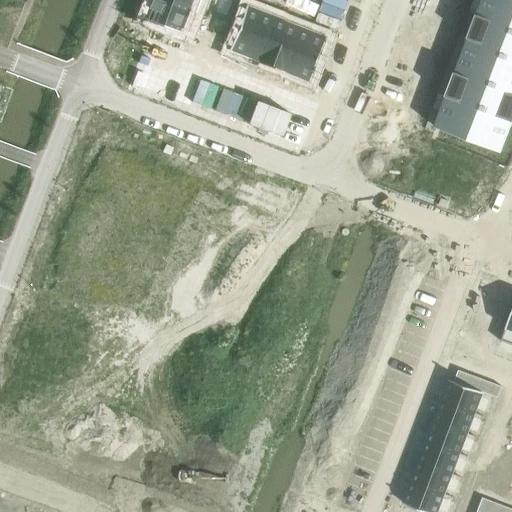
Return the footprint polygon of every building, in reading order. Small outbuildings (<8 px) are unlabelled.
[(159,0),(146,0),(140,17),(176,31),(184,9),(159,0)] [(159,0),(184,9),(187,0),(159,0)] [(511,0),(481,0),(434,126),(502,151),(511,123),(511,0)] [(244,4),(227,49),(255,60),(272,15),(244,4)] [(215,13),(212,20),(223,24),(226,17),(215,13)] [(272,15),(255,60),(282,70),(299,25),(272,15)] [(212,20),(209,28),(221,32),(223,24),(212,20)] [(299,25),(282,70),(310,80),(327,36),(299,25)] [(22,402),(100,432),(109,435),(116,417),(107,414),(125,369),(151,380),(226,187),(141,154),(127,188),(88,173),(51,269),(71,277),(22,402)] [(511,300),(497,340),(511,346),(511,300)] [(458,370),(453,382),(461,385),(465,373),(458,370)] [(465,373),(461,385),(468,387),(472,376),(465,373)] [(472,376),(468,387),(475,390),(480,379),(472,376)] [(480,379),(475,390),(483,393),(487,382),(480,379)] [(449,380),(441,401),(475,414),(483,393),(475,390),(468,387),(461,385),(453,382),(449,380)] [(487,382),(483,393),(490,396),(495,384),(487,382)] [(495,384),(490,396),(498,399),(502,387),(495,384)] [(441,401),(433,422),(467,435),(475,414),(441,401)] [(433,422),(425,442),(459,455),(467,435),(433,422)] [(425,442),(418,462),(452,475),(459,455),(425,442)] [(418,462),(410,483),(444,495),(452,475),(418,462)] [(410,483),(402,504),(423,511),(437,511),(444,495),(410,483)] [(481,497),(477,508),(484,511),(489,499),(481,497)] [(489,499),(484,511),(487,511),(492,511),(496,502),(489,499)] [(496,502),(492,511),(501,511),(504,505),(496,502)]
